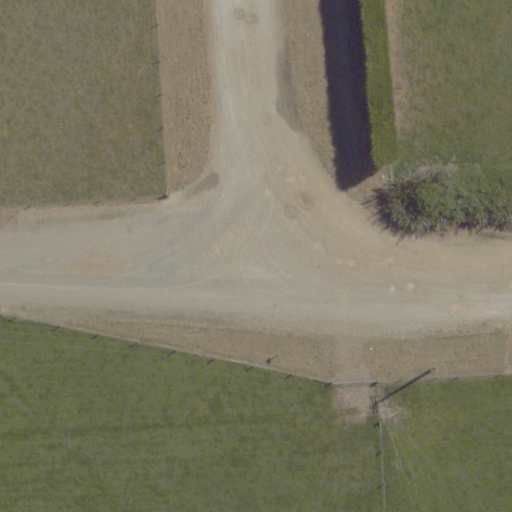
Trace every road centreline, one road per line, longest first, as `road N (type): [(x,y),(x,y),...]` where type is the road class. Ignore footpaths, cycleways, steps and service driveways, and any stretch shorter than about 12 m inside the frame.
road 1 (residential): [(248,0),(265,268)]
road 2 (unclassified): [(0,257),(265,268)]
road 3 (unclassified): [(265,268),(511,275)]
